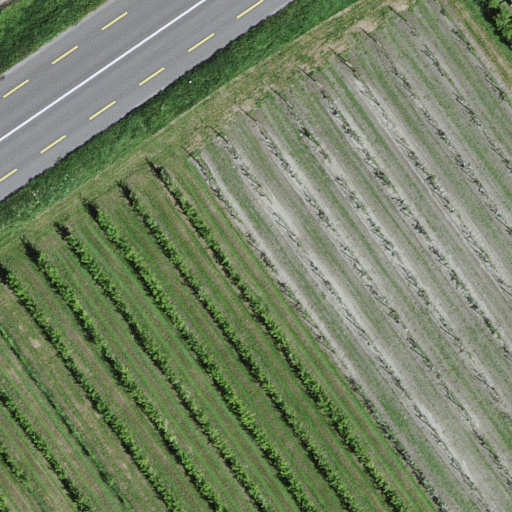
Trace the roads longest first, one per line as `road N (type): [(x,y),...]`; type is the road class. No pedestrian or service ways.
road 1 (primary): [(0,160),(232,0)]
road 2 (primary): [(168,0),(0,115)]
